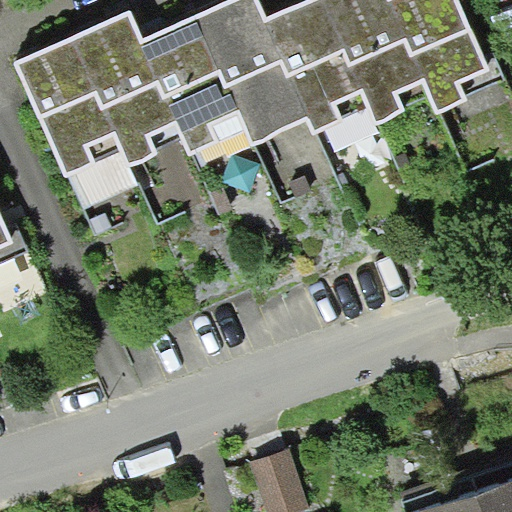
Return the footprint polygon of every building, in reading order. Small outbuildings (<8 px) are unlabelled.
[(266,17),(258,0),(233,0),(196,16),(246,131),(252,145),(311,119),(266,17)] [(365,92),(324,0),(306,0),(266,17),(311,119),(317,133),(345,121),(338,104),(365,92)] [(324,0),(365,92),(379,124),(406,112),(398,93),(426,81),(390,0),(324,0)] [(459,0),(390,0),(426,81),(439,115),(468,102),(461,84),(491,72),(486,61),(459,0)] [(142,40),(130,13),(73,37),(116,133),(130,167),(158,155),(150,135),(178,122),(142,40)] [(196,16),(142,40),(178,122),(192,154),(246,131),(196,16)] [(116,133),(73,37),(15,62),(67,177),(98,164),(90,145),(116,133)] [(511,85),(499,56),(486,61),(491,72),(461,84),(468,102),(439,115),(466,178),(511,158),(511,85)] [(0,218),(0,245),(10,242),(0,218)] [(290,448),(250,461),(266,511),(296,511),(309,508),(290,448)] [(511,511),(511,477),(476,490),(484,511),(511,511)] [(484,511),(476,490),(413,511),(484,511)]
